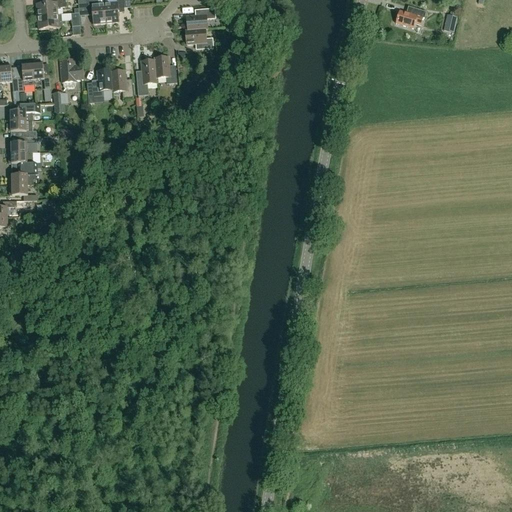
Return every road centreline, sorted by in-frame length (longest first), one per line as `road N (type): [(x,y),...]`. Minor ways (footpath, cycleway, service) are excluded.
road 1 (tertiary): [(266,511),(317,202),(362,0)]
road 2 (residential): [(22,47),(132,38),(181,0)]
